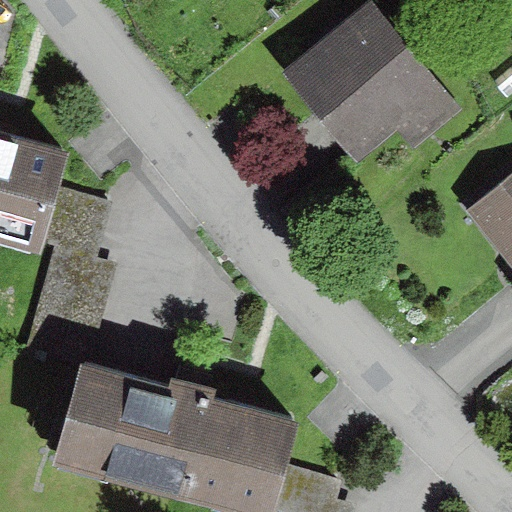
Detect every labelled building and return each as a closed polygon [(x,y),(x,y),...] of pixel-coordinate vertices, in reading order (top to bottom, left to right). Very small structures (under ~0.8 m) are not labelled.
[(372,0),(369,0),(284,71),(358,161),(402,124),(418,143),(461,107),(372,0)] [(0,239),(38,250),(42,242),(58,186),(67,151),(0,132),(0,239)] [(115,200),(58,186),(42,242),(54,245),(30,337),(94,354),(118,262),(100,257),(115,200)] [(511,191),(476,220),(511,264),(511,191)] [(167,383),(81,360),(53,463),(238,511),(271,511),(273,507),(285,464),(296,421),(213,399),(217,385),(193,379),(170,373),(167,383)] [(344,481),(285,464),(273,507),(287,511),(286,511),(356,511),(358,506),(338,500),(344,481)]
